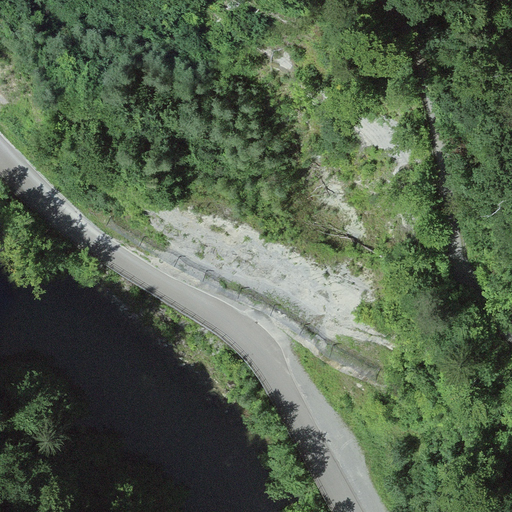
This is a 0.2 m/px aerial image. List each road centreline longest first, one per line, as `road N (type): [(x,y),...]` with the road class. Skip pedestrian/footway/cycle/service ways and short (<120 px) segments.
road 1 (residential): [(0,159),(65,223),(229,325),(264,357),(349,511)]
road 2 (track): [(511,330),(467,274),(451,232),(423,60),(385,0)]
